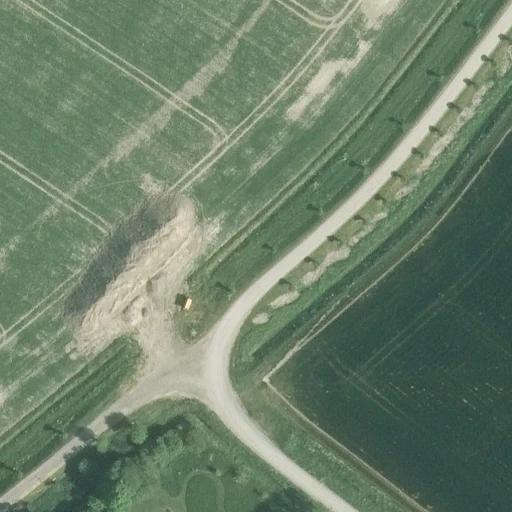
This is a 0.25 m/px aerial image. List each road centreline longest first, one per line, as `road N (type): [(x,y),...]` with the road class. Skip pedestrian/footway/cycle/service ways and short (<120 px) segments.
road 1 (unclassified): [(345,511),(230,420),(212,374),(217,344),(231,319),(412,141),(511,13)]
road 2 (track): [(212,374),(179,377),(139,399),(0,505)]
